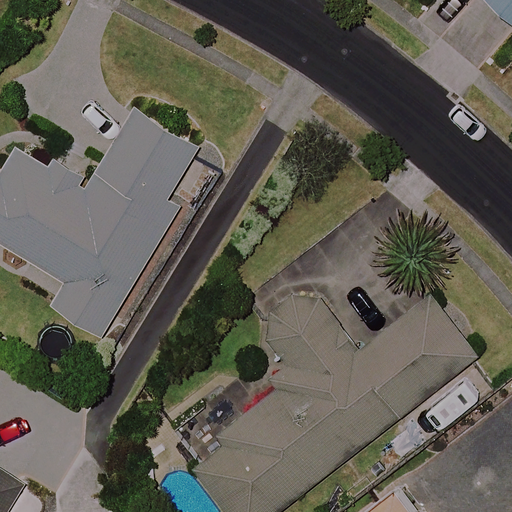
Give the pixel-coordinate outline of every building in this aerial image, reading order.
[(511,0),(496,0),(511,13),(511,0)] [(205,148),(135,109),(100,171),(64,151),(55,168),(18,148),(4,173),(0,170),(0,239),(69,278),(54,304),(102,330),(205,148)] [(364,346),(319,288),(265,331),(297,371),(227,426),(205,397),(168,426),(235,511),(278,511),(483,352),(434,291),(364,346)] [(0,511),(8,511),(27,483),(0,465),(0,511)] [(413,511),(399,494),(375,511),(413,511)]
